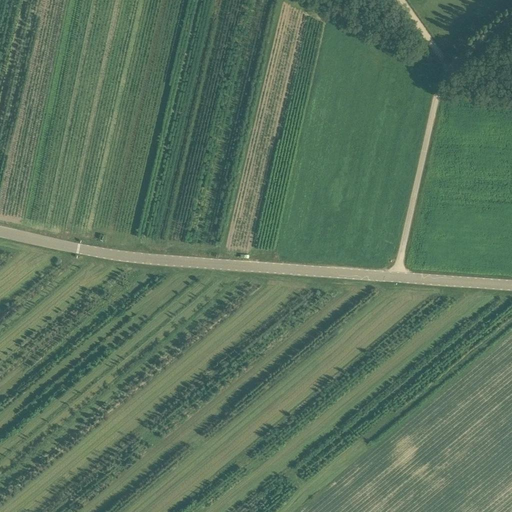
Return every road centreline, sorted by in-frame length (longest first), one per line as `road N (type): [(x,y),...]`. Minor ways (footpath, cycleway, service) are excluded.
road 1 (tertiary): [(397,277),(124,256),(0,230)]
road 2 (unclassified): [(397,277),(444,79),(511,15)]
